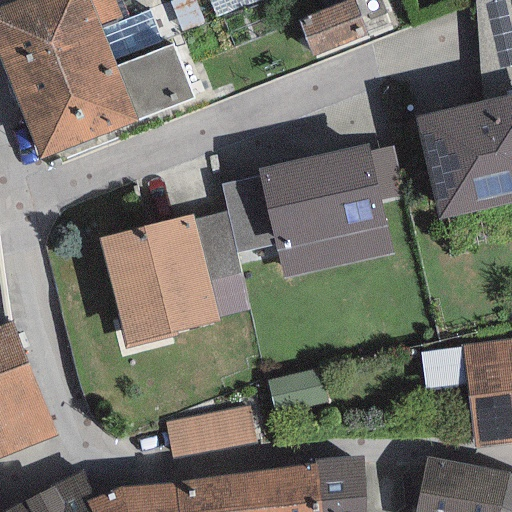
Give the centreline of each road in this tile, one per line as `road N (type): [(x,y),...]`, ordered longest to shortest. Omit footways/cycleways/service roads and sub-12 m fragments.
road 1 (residential): [(511,458),(358,450),(158,467),(100,464)]
road 2 (residential): [(0,164),(100,464)]
